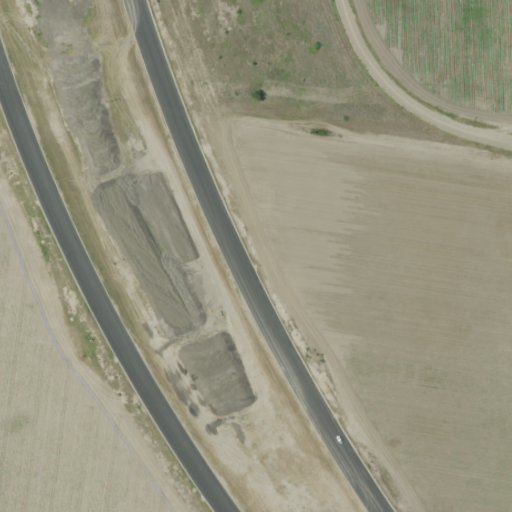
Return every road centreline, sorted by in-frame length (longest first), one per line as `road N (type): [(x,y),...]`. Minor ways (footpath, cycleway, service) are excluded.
road 1 (trunk): [(385,511),(236,257),(139,0)]
road 2 (trunk): [(0,63),(91,287),(144,387),(228,511)]
road 3 (residential): [(511,147),(425,116),(377,74),(342,0)]
